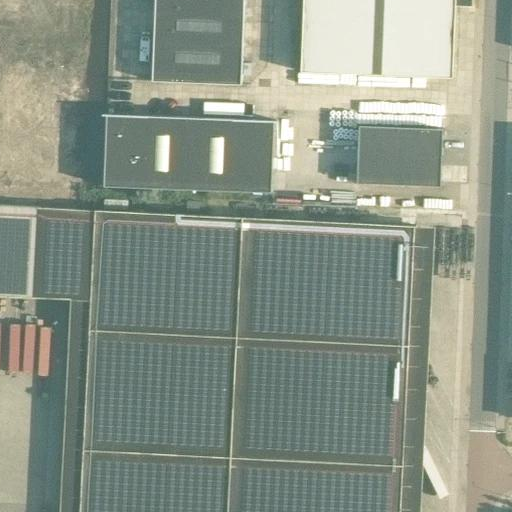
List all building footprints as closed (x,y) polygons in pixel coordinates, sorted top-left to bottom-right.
[(156,0),(154,82),(243,85),(245,0),(156,0)] [(304,0),(302,72),(453,78),(456,0),(304,0)] [(107,115),(105,186),(273,192),(275,120),(107,115)] [(357,184),(441,187),(443,129),(359,126),(357,184)] [(80,511),(401,511),(415,226),(244,217),(96,210),(80,511)]
